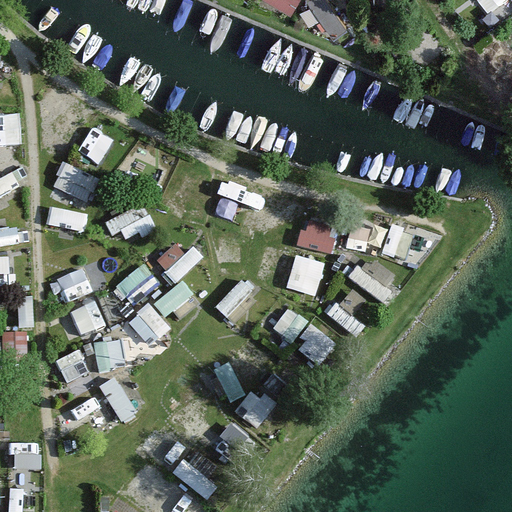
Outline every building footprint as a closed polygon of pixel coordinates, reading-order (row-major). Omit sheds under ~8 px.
[(337,0),(314,0),(340,31),(354,20),(337,0)] [(508,101),(511,98),(511,30),(511,31),(487,46),(496,60),(487,65),(508,101)] [(26,113),(0,113),(0,138),(26,138),(26,113)] [(98,123),(83,147),(105,160),(119,136),(98,123)] [(67,160),(58,184),(95,198),(104,173),(67,160)] [(0,242),(21,239),(16,206),(26,204),(22,175),(0,178),(0,242)] [(89,226),(92,208),(54,203),(52,221),(89,226)] [(151,203),(111,215),(117,236),(157,224),(151,203)] [(312,214),(304,241),(336,250),(344,223),(312,214)] [(388,246),(426,263),(439,233),(401,217),(388,246)] [(194,235),(163,257),(177,278),(209,256),(194,235)] [(300,251),(291,285),(321,292),(330,259),(300,251)] [(0,281),(13,282),(14,253),(0,252),(0,281)] [(356,277),(388,298),(405,272),(373,252),(356,277)] [(151,261),(119,277),(129,296),(160,280),(151,261)] [(66,300),(96,286),(87,264),(56,277),(66,300)] [(235,316),(258,285),(244,275),(221,305),(235,316)] [(169,315),(199,292),(187,277),(158,300),(169,315)] [(23,292),(23,322),(37,322),(36,292),(23,292)] [(85,331),(111,320),(100,296),(75,306),(85,331)] [(152,298),(132,317),(154,342),(175,324),(152,298)] [(331,313),(362,331),(371,317),(339,298),(331,313)] [(291,303),(278,328),(300,338),(312,314),(291,303)] [(300,343),(324,361),(341,339),(316,321),(300,343)] [(102,365),(128,362),(126,336),(99,339),(102,365)] [(71,379),(94,369),(84,346),(61,356),(71,379)] [(215,365),(236,399),(251,389),(231,355),(215,365)] [(149,403),(132,371),(107,384),(124,416),(149,403)] [(241,406),(262,424),(277,405),(257,388),(241,406)] [(232,454),(251,433),(238,422),(219,443),(232,454)] [(200,445),(179,469),(209,494),(230,470),(200,445)] [(165,511),(210,511),(211,511),(179,483),(159,505),(165,511)]
